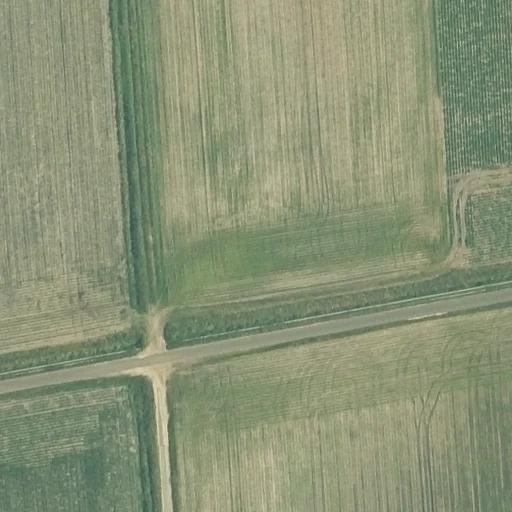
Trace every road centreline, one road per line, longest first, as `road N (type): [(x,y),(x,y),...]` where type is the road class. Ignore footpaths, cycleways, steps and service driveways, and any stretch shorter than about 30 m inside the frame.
road 1 (unclassified): [(511,298),(0,390)]
road 2 (track): [(165,511),(155,362)]
